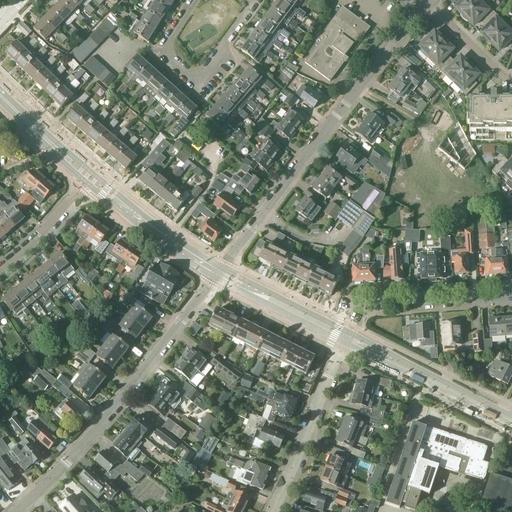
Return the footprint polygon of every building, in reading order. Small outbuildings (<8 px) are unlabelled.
[(82,3),(79,0),(61,0),(61,1),(73,12),(82,3)] [(169,9),(155,0),(154,0),(148,10),(162,20),(169,9)] [(155,0),(169,9),(174,0),(155,0)] [(297,11),(293,8),(282,0),(277,0),(271,8),(285,18),(290,22),(296,13),(303,18),(306,13),(299,8),(297,11)] [(463,0),(464,0),(456,9),(460,13),(460,15),(461,16),(462,18),(463,19),(482,0),(481,0),(463,0)] [(482,0),(463,19),(463,20),(463,19),(465,20),(466,21),(468,22),(469,22),(474,26),(482,18),(486,22),(494,13),(482,0)] [(61,1),(52,10),(64,22),(73,12),(61,1)] [(89,5),(84,9),(91,15),(95,11),(89,5)] [(321,42),(305,63),(330,81),(344,62),(341,60),(353,45),(361,35),(364,37),(370,28),(342,7),(336,15),(318,40),(321,42)] [(271,8),(264,19),(277,29),(282,22),(287,26),(288,25),(295,29),(298,24),(291,19),(290,22),(285,18),(271,8)] [(64,22),(52,10),(43,19),(55,31),(64,22)] [(162,20),(148,10),(141,21),(155,31),(162,20)] [(127,18),(134,22),(137,16),(131,12),(129,15),(127,18)] [(494,13),(486,22),(490,26),(482,34),(486,38),(486,40),(487,41),(488,43),(489,44),(488,44),(489,44),(507,26),(507,25),(505,28),(496,19),(499,17),(494,13)] [(85,20),(79,14),(75,19),(81,24),(85,20)] [(108,19),(116,27),(120,24),(111,15),(108,19)] [(55,31),(43,19),(34,29),(45,40),(55,31)] [(116,27),(108,19),(103,23),(112,31),(116,27)] [(276,40),(279,37),(281,35),(287,40),(291,35),(284,30),(282,32),(277,29),(264,19),(256,29),(269,39),(274,43),(276,40)] [(155,31),(141,21),(133,33),(148,42),(155,31)] [(22,22),(17,27),(26,36),(31,31),(22,22)] [(103,23),(99,28),(108,36),(112,31),(103,23)] [(70,24),(66,28),(72,34),(77,30),(70,24)] [(511,30),(507,26),(489,44),(489,45),(490,46),(492,46),(493,47),(495,47),(499,51),(508,43),(511,47),(511,30)] [(108,36),(99,28),(95,32),(104,40),(108,36)] [(256,29),(249,39),(262,49),(269,39),(256,29)] [(95,32),(90,36),(99,45),(104,40),(95,32)] [(61,33),(56,38),(62,44),(68,39),(61,33)] [(427,58),(446,39),(445,39),(444,38),(443,37),(441,37),(439,37),(435,33),(427,41),(423,37),(412,48),(416,52),(419,50),(427,58)] [(90,36),(86,41),(95,49),(99,45),(90,36)] [(38,43),(37,42),(34,39),(27,45),(32,49),(38,43)] [(262,49),(249,39),(241,50),(259,64),(265,56),(272,60),(275,56),(268,50),(266,53),(262,49)] [(446,39),(427,58),(440,71),(449,62),(445,58),(453,50),(448,46),(448,44),(448,42),(447,41),(446,40),(446,39)] [(276,40),(274,43),(272,45),(279,50),(283,45),(276,40)] [(95,49),(86,41),(73,54),(82,63),(95,49)] [(15,63),(26,51),(17,42),(5,54),(15,63)] [(43,48),(37,54),(41,58),(47,52),(43,48)] [(24,72),(36,60),(26,51),(15,63),(24,72)] [(89,70),(97,60),(92,56),(84,66),(89,70)] [(138,77),(149,64),(139,56),(128,68),(138,77)] [(46,63),(50,67),(57,61),(52,57),(46,63)] [(453,66),(449,62),(440,71),(453,83),(471,64),(470,63),(468,62),(467,62),(465,62),(461,58),(453,66)] [(79,66),(73,59),(68,64),(74,71),(79,66)] [(33,81),(45,69),(36,60),(24,72),(33,81)] [(102,65),(97,60),(89,70),(93,74),(102,65)] [(159,73),(149,64),(138,77),(147,86),(159,73)] [(471,64),(453,83),(466,96),(474,87),(470,83),(478,75),(474,71),(474,69),(473,67),(473,66),(472,65),(471,64)] [(106,69),(102,65),(93,74),(98,78),(106,69)] [(52,99),(64,87),(59,82),(62,79),(60,77),(66,70),(61,66),(55,72),(58,75),(54,78),(43,90),(52,99)] [(250,67),(241,77),(254,88),(263,78),(250,67)] [(296,75),(286,67),(283,72),(292,79),(296,75)] [(396,78),(408,88),(409,87),(413,90),(421,80),(417,76),(405,67),(396,78)] [(45,69),(33,81),(43,90),(54,78),(45,69)] [(65,81),(67,84),(69,86),(75,80),(75,79),(77,81),(85,73),(82,69),(74,77),(71,75),(65,81)] [(111,73),(106,69),(98,78),(103,82),(111,73)] [(116,77),(111,73),(103,82),(107,86),(116,77)] [(168,82),(159,73),(147,86),(143,90),(145,92),(151,97),(145,103),(149,107),(155,101),(153,99),(157,95),(168,82)] [(241,77),(233,87),(245,98),(250,93),(252,95),(254,97),(256,95),(262,101),(266,96),(259,90),(257,93),(253,89),(254,88),(241,77)] [(408,88),(396,78),(389,88),(401,97),(408,88)] [(427,100),(433,104),(443,91),(437,87),(438,86),(430,79),(425,85),(434,92),(427,100)] [(132,80),(126,86),(131,90),(136,84),(132,80)] [(268,81),(264,85),(270,91),(274,87),(268,81)] [(178,91),(168,82),(157,95),(167,103),(178,91)] [(64,87),(52,99),(61,108),(73,96),(69,92),(72,88),(69,86),(67,84),(64,87)] [(245,98),(233,87),(224,96),(236,107),(245,98)] [(145,92),(143,90),(141,88),(135,95),(140,98),(145,92)] [(284,89),(281,94),(287,98),(290,101),(294,104),(297,100),(284,89)] [(316,90),(313,93),(308,89),(300,99),(313,108),(323,95),(316,90)] [(178,91),(167,103),(176,112),(187,99),(178,91)] [(79,101),(84,104),(89,97),(85,93),(79,101)] [(489,98),(469,98),(470,142),(511,141),(511,97),(499,98),(499,103),(496,103),(496,94),(491,94),(491,103),(489,104),(489,98)] [(224,96),(215,106),(227,117),(236,107),(224,96)] [(187,99),(176,112),(186,121),(197,108),(187,99)] [(251,100),(247,104),(253,110),(255,108),(257,106),(251,100)] [(406,100),(402,107),(413,113),(417,106),(406,100)] [(89,109),(93,113),(99,106),(95,102),(89,109)] [(76,127),(87,114),(76,105),(65,118),(76,127)] [(161,106),(155,112),(159,116),(165,110),(161,106)] [(224,130),(229,125),(230,124),(236,130),(240,125),(234,119),(232,122),(227,118),(227,117),(215,106),(206,116),(219,127),(218,128),(220,130),(223,132),(224,130)] [(242,110),(238,114),(244,120),(248,115),(242,110)] [(304,121),(290,110),(283,119),(297,130),(304,121)] [(98,117),(103,122),(109,115),(104,111),(98,117)] [(153,112),(148,117),(151,120),(156,115),(153,112)] [(370,112),(362,122),(376,133),(380,127),(381,128),(386,121),(381,118),(379,119),(370,112)] [(97,123),(87,114),(76,127),(86,136),(97,123)] [(165,121),(169,125),(175,118),(170,115),(165,121)] [(386,121),(398,129),(403,123),(390,115),(386,121)] [(108,126),(113,130),(119,123),(114,119),(108,126)] [(283,119),(278,125),(273,122),(271,126),(262,119),(257,125),(271,135),(276,128),(290,139),(297,130),(283,119)] [(211,126),(206,121),(201,125),(207,131),(207,130),(211,126)] [(376,133),(362,122),(355,132),(371,144),(374,139),(372,138),(376,133)] [(107,131),(97,123),(86,136),(96,144),(107,131)] [(271,135),(257,125),(253,131),(266,141),(259,150),(274,161),(281,152),(275,148),(278,143),(270,136),(271,135)] [(401,135),(404,137),(409,129),(406,127),(401,135)] [(118,135),(123,138),(129,132),(124,128),(118,135)] [(107,131),(96,144),(106,153),(117,140),(107,131)] [(128,143),(133,147),(139,140),(134,136),(128,143)] [(161,155),(170,144),(164,139),(150,156),(151,156),(143,166),(148,170),(139,181),(149,188),(159,176),(162,172),(166,168),(162,164),(166,159),(161,155)] [(117,140),(106,153),(116,161),(127,148),(117,140)] [(184,145),(178,140),(173,145),(179,150),(184,145)] [(365,160),(362,158),(345,145),(337,157),(343,162),(340,166),(354,176),(362,165),(365,160)] [(495,153),(503,157),(506,151),(498,147),(495,153)] [(127,148),(116,161),(126,170),(137,157),(127,148)] [(186,162),(188,160),(191,156),(182,148),(175,157),(180,162),(171,173),(174,176),(186,162)] [(386,166),(389,162),(391,161),(375,149),(371,154),(372,155),(386,166)] [(259,150),(254,156),(253,155),(251,155),(250,157),(249,155),(248,156),(243,163),(254,170),(258,164),(267,170),(274,161),(259,150)] [(371,156),(367,161),(375,167),(374,168),(391,180),(392,171),(386,166),(372,155),(371,156)] [(507,182),(511,177),(511,160),(507,166),(502,162),(492,172),(500,179),(502,177),(507,182)] [(190,165),(186,162),(174,176),(178,179),(190,165)] [(203,172),(198,168),(194,173),(199,177),(203,172)] [(321,179),(333,188),(338,183),(342,186),(345,182),(355,189),(359,184),(344,173),(341,178),(328,168),(321,179)] [(45,179),(35,171),(31,175),(27,172),(19,181),(23,185),(25,183),(35,191),(45,179)] [(244,189),(249,192),(251,194),(253,192),(260,182),(251,176),(252,175),(249,173),(243,181),(235,174),(231,179),(231,180),(221,174),(217,180),(228,187),(234,192),(236,192),(240,195),(244,189)] [(159,176),(149,188),(158,196),(168,183),(159,176)] [(26,201),(22,197),(18,202),(27,209),(35,200),(40,205),(55,188),(45,179),(35,191),(31,196),(26,201)] [(333,188),(321,179),(313,189),(326,199),(333,188)] [(234,192),(228,187),(217,180),(212,187),(222,193),(223,194),(229,198),(234,192)] [(353,229),(363,236),(363,235),(379,211),(385,193),(363,182),(350,201),(349,201),(339,215),(337,218),(353,229)] [(168,183),(158,196),(167,203),(180,188),(175,184),(173,187),(168,183)] [(197,186),(191,195),(195,198),(196,199),(203,191),(197,186)] [(180,188),(167,203),(177,212),(187,199),(182,195),(185,192),(180,188)] [(27,192),(22,197),(26,201),(31,196),(27,192)] [(229,198),(223,194),(222,193),(213,205),(219,209),(220,208),(232,217),(240,207),(229,198)] [(316,217),(321,210),(306,199),(296,212),(300,214),(298,217),(304,220),(306,221),(311,225),(316,217)] [(5,203),(2,203),(0,200),(0,208),(16,227),(26,219),(22,215),(25,209),(27,210),(27,209),(18,202),(17,203),(16,201),(9,207),(5,203)] [(331,202),(328,207),(337,214),(340,209),(331,202)] [(337,214),(328,207),(324,211),(335,220),(337,218),(339,215),(337,214)] [(16,227),(0,208),(0,227),(7,236),(16,227)] [(99,224),(88,216),(79,229),(90,236),(99,224)] [(493,218),(478,219),(480,249),(490,249),(490,260),(486,260),(487,275),(497,275),(495,244),(494,218),(493,218)] [(219,224),(211,219),(202,232),(214,242),(222,231),(217,227),(219,224)] [(104,239),(110,232),(99,224),(90,236),(86,241),(90,244),(93,239),(100,243),(95,250),(101,255),(109,244),(103,241),(104,239)] [(353,229),(350,235),(359,242),(363,236),(353,229)] [(473,232),(467,232),(468,251),(475,251),(475,249),(473,232)] [(276,240),(282,243),(285,237),(279,234),(276,240)] [(359,242),(350,235),(346,240),(355,247),(359,242)] [(436,279),(444,279),(444,270),(444,259),(451,258),(450,237),(440,238),(441,251),(443,251),(443,254),(426,255),(421,255),(417,255),(418,280),(427,279),(428,279),(428,281),(435,281),(435,279),(436,279)] [(86,241),(83,239),(81,238),(77,244),(82,247),(86,241)] [(124,260),(132,247),(122,240),(114,253),(124,260)] [(342,245),(352,252),(355,247),(346,240),(342,245)] [(86,241),(82,247),(86,250),(90,245),(90,244),(86,241)] [(405,249),(401,250),(399,250),(399,247),(391,248),(391,250),(390,251),(391,268),(391,275),(392,281),(394,281),(395,283),(401,282),(402,280),(403,280),(402,268),(409,267),(408,254),(411,254),(412,242),(405,242),(405,241),(404,241),(405,247),(405,249)] [(271,264),(279,249),(266,243),(259,258),(271,264)] [(495,244),(497,275),(508,274),(507,258),(506,258),(504,244),(495,244)] [(352,252),(342,245),(338,250),(348,257),(352,252)] [(144,255),(132,247),(124,260),(128,263),(126,266),(135,272),(143,260),(141,259),(144,255)] [(369,248),(363,249),(365,281),(376,281),(375,265),(370,265),(369,259),(370,259),(370,254),(369,254),(369,248)] [(279,249),(271,264),(283,270),(291,255),(279,249)] [(357,259),(358,259),(358,266),(353,266),(354,282),(365,281),(363,249),(360,249),(360,254),(357,254),(357,259)] [(461,252),(451,253),(451,258),(452,258),(452,264),(455,263),(456,274),(457,274),(458,276),(462,276),(463,274),(468,273),(468,264),(469,264),(468,253),(466,253),(466,252),(461,252)] [(61,253),(51,262),(68,283),(69,282),(65,278),(75,270),(61,253)] [(291,255),(283,270),(295,276),(303,261),(291,255)] [(315,267),(303,261),(295,276),(307,282),(315,267)] [(68,283),(51,262),(41,269),(58,290),(64,285),(65,286),(68,283)] [(167,275),(170,270),(162,265),(161,266),(157,265),(146,285),(145,284),(142,289),(136,286),(131,294),(138,298),(141,293),(153,300),(157,296),(158,293),(158,292),(168,276),(167,275)] [(327,273),(315,267),(307,282),(319,288),(327,273)] [(92,282),(87,276),(81,268),(76,272),(82,281),(88,286),(92,282)] [(92,282),(99,273),(93,268),(87,276),(92,282)] [(41,269),(32,277),(48,298),(52,295),(58,290),(41,269)] [(157,296),(153,300),(157,297),(159,293),(168,298),(178,281),(176,280),(179,275),(170,270),(167,275),(168,276),(158,292),(158,293),(157,296)] [(339,279),(327,273),(319,288),(331,294),(339,279)] [(48,298),(32,277),(22,285),(31,296),(37,292),(40,295),(41,295),(45,301),(49,298),(48,298)] [(22,285),(12,292),(26,309),(35,301),(31,296),(22,285)] [(3,300),(12,312),(16,317),(22,312),(26,317),(30,314),(26,309),(12,292),(3,300)] [(112,297),(104,292),(102,295),(109,302),(112,297)] [(134,306),(138,300),(127,292),(122,298),(134,306)] [(72,306),(85,321),(90,316),(78,301),(72,306)] [(151,302),(148,306),(155,312),(159,308),(151,302)] [(136,307),(128,317),(144,330),(152,319),(146,314),(146,313),(144,311),(143,312),(136,307)] [(222,333),(230,316),(218,309),(209,326),(222,333)] [(230,316),(222,333),(234,339),(242,322),(230,316)] [(128,317),(120,327),(127,333),(129,335),(130,334),(136,339),(144,330),(128,317)] [(505,337),(504,317),(496,318),(496,320),(489,320),(490,338),(505,337)] [(119,325),(111,319),(107,323),(112,327),(115,330),(119,325)] [(82,321),(75,326),(80,332),(87,327),(82,321)] [(103,322),(99,327),(107,333),(111,335),(112,334),(115,330),(112,327),(107,323),(106,324),(103,322)] [(242,322),(234,339),(246,345),(254,328),(242,322)] [(462,345),(461,337),(460,322),(443,323),(444,347),(462,345)] [(428,324),(416,325),(417,332),(412,333),(413,341),(429,340),(428,324)] [(254,328),(246,345),(258,351),(266,334),(254,328)] [(62,335),(66,340),(67,340),(73,335),(69,330),(62,335)] [(278,340),(266,334),(258,351),(270,357),(278,340)] [(483,334),(473,335),(474,353),(484,352),(483,334)] [(66,340),(62,335),(54,340),(58,345),(66,340)] [(111,335),(104,345),(105,346),(104,347),(120,359),(129,349),(122,344),(123,343),(121,341),(120,342),(113,337),(111,335)] [(278,340),(270,357),(282,363),(290,346),(278,340)] [(492,354),(491,340),(484,341),(485,354),(492,354)] [(28,347),(34,355),(40,351),(34,343),(28,347)] [(81,350),(92,359),(96,354),(85,346),(81,350)] [(290,346),(282,363),(294,369),(302,352),(290,346)] [(104,347),(97,356),(104,362),(103,363),(106,365),(107,364),(113,369),(120,359),(104,347)] [(81,376),(82,376),(98,388),(106,378),(100,373),(100,372),(98,370),(97,371),(90,365),(89,366),(87,365),(92,359),(81,350),(76,357),(85,364),(77,373),(81,376)] [(188,351),(181,359),(205,377),(206,378),(206,377),(213,367),(207,362),(208,361),(197,351),(195,353),(191,350),(190,352),(188,351)] [(315,358),(302,352),(294,369),(306,375),(315,358)] [(217,357),(214,361),(228,371),(231,367),(217,357)] [(205,377),(181,359),(175,367),(177,368),(176,370),(191,382),(190,383),(197,389),(205,377)] [(511,359),(508,367),(494,360),(487,375),(507,385),(511,374),(511,359)] [(0,373),(9,369),(6,362),(0,365),(0,373)] [(68,390),(57,381),(44,370),(42,372),(36,366),(34,369),(29,365),(22,370),(28,376),(30,373),(35,378),(33,381),(44,391),(50,385),(68,399),(72,394),(68,390)] [(250,389),(254,378),(244,375),(240,385),(250,389)] [(61,376),(57,381),(68,390),(73,384),(61,376)] [(82,376),(81,376),(74,385),(81,391),(80,392),(83,394),(84,393),(90,398),(98,388),(82,376)] [(378,386),(390,389),(392,382),(380,379),(378,386)] [(355,393),(374,398),(377,386),(358,381),(355,393)] [(174,393),(164,385),(161,388),(160,387),(155,393),(157,394),(156,395),(170,407),(171,407),(175,410),(181,402),(181,397),(180,396),(175,392),(174,393)] [(237,386),(234,392),(241,395),(261,404),(264,398),(244,389),(237,386)] [(195,390),(191,395),(200,402),(204,397),(195,390)] [(28,395),(26,397),(20,391),(17,394),(25,402),(28,399),(30,398),(28,395)] [(273,391),(269,400),(270,400),(295,411),(300,400),(285,395),(273,391)] [(374,398),(355,393),(352,405),(372,409),(379,411),(382,399),(374,398)] [(170,407),(156,395),(155,396),(154,395),(149,400),(151,402),(148,405),(164,417),(167,413),(166,412),(170,407)] [(200,402),(191,395),(188,400),(203,412),(207,407),(200,402)] [(236,407),(239,405),(241,401),(239,397),(235,396),(231,398),(230,402),(232,405),(236,407)] [(61,406),(54,413),(63,422),(68,417),(71,421),(72,420),(73,421),(77,416),(76,415),(80,411),(70,401),(69,403),(66,400),(61,406)] [(267,405),(266,406),(272,408),(269,416),(275,418),(277,414),(292,420),(295,411),(270,400),(269,400),(267,405)] [(372,417),(383,419),(384,412),(379,411),(372,409),(371,417),(372,418),(372,417)] [(247,413),(239,410),(237,413),(237,416),(245,419),(246,415),(247,413)] [(207,432),(216,420),(208,414),(199,426),(207,432)] [(254,438),(257,430),(257,431),(262,433),(262,434),(260,440),(256,438),(253,446),(262,450),(265,442),(280,448),(285,436),(263,428),(266,420),(257,416),(257,417),(251,415),(243,434),(254,438)] [(139,416),(130,426),(143,437),(152,427),(139,416)] [(9,421),(21,436),(26,431),(15,417),(9,421)] [(372,418),(371,417),(369,424),(381,426),(383,419),(372,417),(372,418)] [(27,429),(26,429),(36,438),(37,439),(49,450),(57,440),(51,434),(54,431),(55,432),(39,418),(36,421),(35,420),(34,421),(36,422),(28,430),(27,429)] [(347,418),(342,430),(363,438),(368,426),(362,423),(362,424),(347,418)] [(181,440),(186,433),(169,419),(163,427),(171,433),(181,440)] [(427,428),(413,424),(386,505),(400,509),(402,503),(406,504),(404,508),(415,511),(422,492),(416,490),(418,485),(419,485),(421,484),(422,483),(424,482),(425,480),(426,479),(426,478),(426,477),(427,476),(427,475),(426,474),(426,473),(425,471),(425,470),(424,469),(423,468),(424,468),(423,468),(425,463),(465,476),(466,475),(483,481),(486,473),(491,475),(494,467),(488,465),(489,464),(482,462),(487,448),(427,428)] [(143,437),(130,426),(122,436),(135,447),(143,437)] [(174,450),(180,442),(160,427),(154,434),(174,450)] [(342,431),(337,443),(351,448),(348,453),(363,459),(365,454),(352,449),(355,442),(365,446),(368,441),(368,440),(363,438),(342,430),(342,431)] [(210,454),(218,440),(209,435),(201,449),(210,454)] [(122,436),(118,440),(117,439),(113,444),(114,445),(113,446),(126,457),(127,457),(132,461),(140,452),(135,447),(122,436)] [(33,469),(31,467),(33,466),(18,447),(13,442),(7,447),(1,440),(0,440),(0,448),(1,450),(8,461),(12,457),(25,473),(27,471),(28,473),(33,469)] [(25,440),(17,446),(18,447),(33,466),(34,465),(37,466),(39,464),(39,461),(43,458),(31,444),(30,446),(25,440)] [(156,448),(148,441),(144,445),(152,452),(156,448)] [(192,449),(197,452),(201,447),(196,443),(192,449)] [(334,457),(347,463),(350,455),(337,449),(334,457)] [(8,461),(1,450),(0,450),(0,462),(3,466),(0,468),(0,470),(3,474),(0,476),(0,482),(8,492),(18,484),(7,471),(13,467),(8,461)] [(96,461),(108,472),(104,476),(111,481),(112,483),(116,479),(120,475),(123,478),(127,474),(138,483),(144,476),(149,479),(154,471),(145,465),(140,472),(127,462),(121,468),(118,464),(119,463),(113,458),(112,459),(104,452),(96,461)] [(511,511),(511,455),(509,454),(500,480),(491,477),(479,511),(482,511),(511,511)] [(351,464),(346,462),(331,456),(326,469),(341,475),(347,477),(351,464)] [(236,460),(234,466),(242,469),(242,470),(244,471),(267,480),(271,470),(255,463),(251,462),(247,463),(247,465),(236,460)] [(190,481),(197,467),(192,465),(185,478),(190,481)] [(98,500),(105,492),(112,499),(120,490),(112,483),(111,481),(107,485),(101,480),(89,468),(81,477),(78,481),(98,500)] [(350,492),(343,489),(348,477),(347,477),(341,475),(326,469),(321,481),(336,487),(340,489),(337,496),(347,499),(350,493),(350,492)] [(242,470),(237,482),(247,486),(248,485),(263,491),(267,480),(244,471),(242,470)] [(176,478),(182,482),(187,474),(181,471),(176,478)] [(225,487),(233,490),(235,485),(213,475),(211,481),(225,488),(225,487)] [(170,500),(172,495),(167,492),(164,498),(170,500)] [(229,493),(226,499),(226,500),(231,502),(245,509),(250,498),(236,492),(234,495),(229,493)] [(321,511),(323,508),(326,498),(320,496),(319,496),(306,492),(303,501),(316,505),(315,510),(319,511),(320,511),(321,511)] [(87,507),(81,500),(79,502),(74,496),(67,502),(66,500),(61,505),(62,506),(61,508),(64,511),(88,511),(85,509),(87,507)] [(336,501),(335,504),(345,507),(348,500),(337,497),(337,496),(336,501)] [(231,502),(226,500),(221,509),(227,511),(226,511),(243,511),(245,509),(231,502)] [(370,505),(375,507),(378,508),(380,503),(380,502),(372,500),(370,505)] [(216,507),(216,508),(204,501),(201,507),(211,511),(223,511),(224,511),(216,507)]
